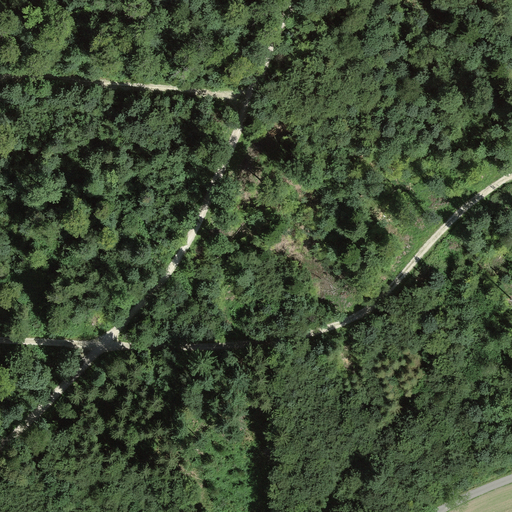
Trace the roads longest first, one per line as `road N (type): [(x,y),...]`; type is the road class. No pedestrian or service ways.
road 1 (track): [(511,176),(468,200),(365,309),(327,330),(164,348),(0,342)]
road 2 (track): [(291,0),(177,257),(0,447)]
road 3 (track): [(249,99),(0,80)]
